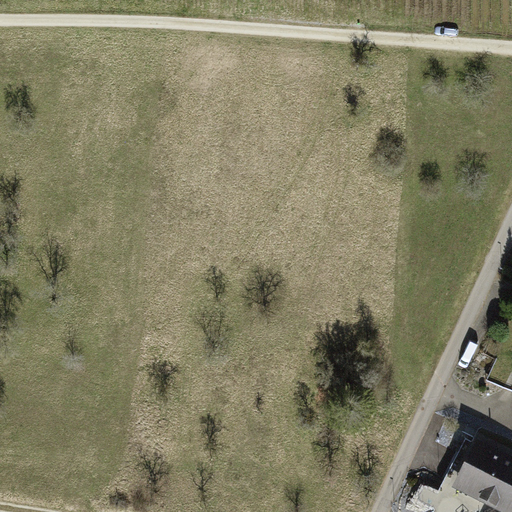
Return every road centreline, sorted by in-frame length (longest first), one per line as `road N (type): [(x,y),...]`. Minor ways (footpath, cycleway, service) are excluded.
road 1 (track): [(0,23),(511,50)]
road 2 (residential): [(511,230),(389,511)]
